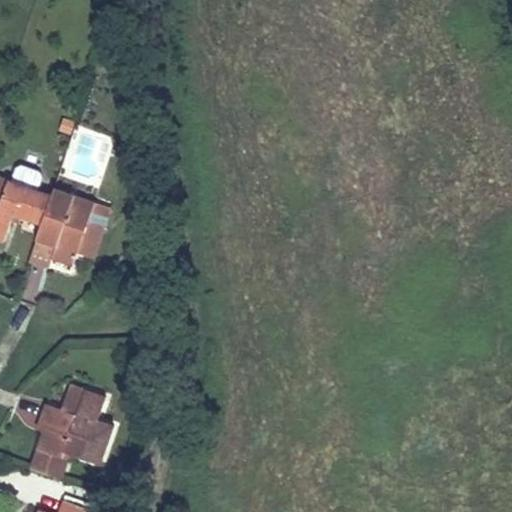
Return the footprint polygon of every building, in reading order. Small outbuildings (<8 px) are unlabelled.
[(53,187),(50,194),(0,176),(0,239),(4,241),(10,222),(13,215),(21,218),(40,224),(35,237),(56,244),(52,258),(72,265),(76,254),(95,202),(53,187)] [(109,207),(95,202),(76,254),(92,259),(109,207)] [(13,215),(10,222),(19,225),(21,218),(13,215)] [(48,423),(39,450),(52,454),(46,472),(63,478),(71,455),(102,466),(115,427),(99,420),(107,397),(86,390),(76,415),(48,404),(41,421),(48,423)] [(52,454),(39,450),(33,467),(46,472),(52,454)] [(38,511),(95,511),(63,500),(59,511),(47,511),(39,509),(38,511)]
